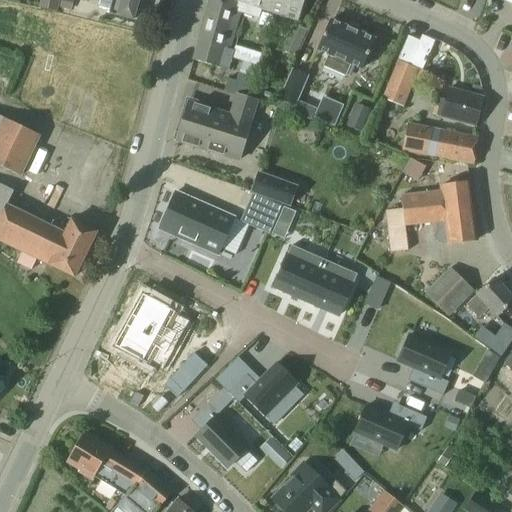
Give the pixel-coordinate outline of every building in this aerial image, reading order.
[(40,0),(39,8),(58,12),(58,11),(60,0),(40,0)] [(60,0),(58,11),(66,12),(69,0),(60,0)] [(139,0),(113,0),(110,14),(134,20),(139,0)] [(211,0),(210,4),(241,13),(259,19),(262,9),(266,10),(268,0),(211,0)] [(268,0),(266,10),(300,21),(305,0),(268,0)] [(241,13),(210,4),(194,61),(230,71),(236,50),(231,49),(241,13)] [(343,25),(331,20),(319,49),(330,54),(325,66),(346,75),(351,63),(363,68),(375,39),(363,33),(364,31),(345,22),(343,25)] [(307,30),(294,24),(282,51),(296,57),(307,30)] [(434,41),(421,36),(419,41),(408,36),(399,60),(422,69),(434,41)] [(255,52),(251,64),(258,66),(262,54),(255,52)] [(225,91),(238,96),(248,99),(258,66),(251,64),(242,61),(237,81),(228,78),(225,91)] [(418,69),(399,61),(382,99),(401,108),(418,69)] [(309,76),(293,70),(279,108),(288,111),(291,103),(298,106),(309,76)] [(483,97),(449,89),(444,105),(439,104),(436,116),(475,126),(483,97)] [(248,99),(238,96),(232,115),(191,102),(178,142),(238,161),(257,101),(248,99)] [(345,106),(323,97),(315,117),(336,126),(345,106)] [(369,111),(356,105),(348,125),(361,131),(369,111)] [(3,118),(0,116),(0,240),(23,252),(17,263),(32,270),(37,259),(75,278),(97,232),(72,220),(65,234),(6,205),(13,190),(0,183),(0,166),(21,177),(42,136),(4,117),(3,118)] [(445,159),(474,164),(477,139),(410,125),(404,149),(443,157),(445,159)] [(414,158),(406,173),(422,181),(430,166),(414,158)] [(298,186),(258,172),(250,193),(291,207),(298,186)] [(477,241),(470,183),(441,187),(441,191),(402,196),(404,210),(401,210),(391,211),(388,212),(393,253),(409,251),(406,226),(436,223),(437,230),(436,231),(435,235),(436,239),(439,242),(443,244),(448,243),(448,244),(477,241)] [(160,229),(218,255),(221,248),(234,218),(176,192),(160,229)] [(249,225),(268,233),(280,206),(252,194),(241,221),(249,225)] [(283,209),(278,222),(289,227),(295,214),(283,209)] [(234,218),(221,248),(236,254),(249,225),(241,221),(234,218)] [(414,242),(426,240),(423,225),(412,227),(414,242)] [(292,246),(274,287),(307,302),(326,261),(292,246)] [(326,261),(307,302),(339,316),(357,275),(326,261)] [(474,292),(451,268),(425,293),(449,317),(474,292)] [(384,297),(390,283),(377,278),(371,291),(384,297)] [(511,302),(511,296),(496,278),(480,293),(481,294),(468,306),(478,318),(490,308),(497,316),(511,302)] [(142,293),(111,344),(119,348),(112,359),(129,369),(135,359),(143,363),(144,362),(158,370),(187,322),(173,314),(174,312),(142,293)] [(511,328),(504,324),(495,336),(488,347),(501,357),(511,340),(511,328)] [(409,335),(398,362),(413,368),(418,371),(413,383),(443,396),(449,382),(440,378),(451,353),(409,335)] [(488,351),(480,365),(492,372),(500,358),(488,351)] [(195,354),(184,365),(198,378),(209,367),(195,354)] [(247,375),(229,393),(240,403),(246,397),(265,416),(283,398),(292,407),(303,395),(294,387),(297,384),(282,369),(277,364),(256,384),(247,375)] [(191,386),(198,378),(184,365),(177,373),(191,386)] [(170,381),(184,394),(191,386),(177,373),(170,381)] [(224,388),(210,402),(220,413),(234,399),(224,388)] [(456,400),(471,407),(476,397),(460,390),(456,400)] [(366,406),(355,433),(396,451),(407,425),(421,431),(427,418),(398,405),(393,418),(388,415),(366,406)] [(201,431),(196,436),(228,468),(235,462),(246,473),(258,462),(246,450),(248,448),(216,417),(216,416),(201,431)] [(449,416),(444,427),(454,432),(459,420),(449,416)] [(67,463),(80,471),(78,472),(93,481),(95,478),(125,497),(147,472),(85,434),(69,461),(67,463)] [(281,448),(271,458),(281,468),(291,458),(281,448)] [(448,452),(437,467),(445,472),(455,457),(448,452)] [(331,486),(308,461),(295,473),(297,476),(275,496),(289,511),(297,511),(306,505),(312,505),(313,505),(319,511),(327,511),(349,491),(338,480),(331,486)] [(354,465),(347,473),(355,481),(362,473),(354,465)] [(125,497),(112,511),(156,511),(173,493),(148,471),(147,472),(125,497)] [(400,511),(404,507),(384,491),(367,511),(400,511)] [(501,511),(476,494),(465,509),(468,511),(501,511)] [(441,495),(429,511),(449,511),(455,505),(441,495)] [(194,511),(179,499),(167,511),(194,511)]
